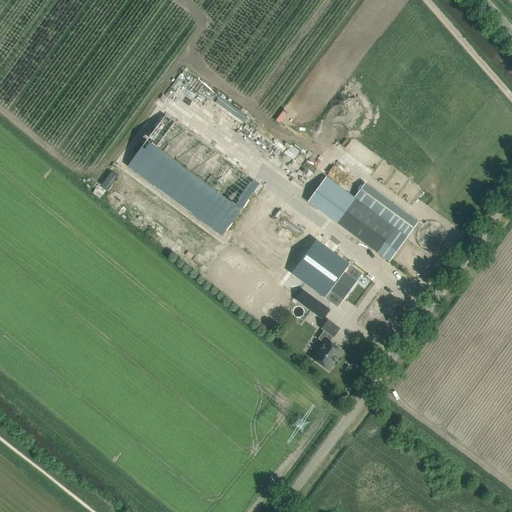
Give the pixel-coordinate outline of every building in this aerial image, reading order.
[(162,114),(125,167),(221,235),(251,193),(274,209),(282,198),(162,114)] [(355,198),(326,177),(308,202),(389,261),(391,258),(390,257),(417,221),(416,221),(414,224),(407,219),(409,216),(409,215),(407,218),(364,186),(366,184),(355,198)] [(316,239),(292,272),(325,297),(331,289),(343,299),(357,281),(344,271),(349,264),(316,239)] [(304,292),(299,298),(301,300),(300,302),(314,312),(320,303),(304,292)] [(377,310),(374,314),(381,319),(384,315),(377,310)] [(329,370),(343,351),(329,341),(333,336),(333,337),(339,329),(328,320),(322,329),(324,330),(318,339),(323,343),(312,358),(329,370)]
